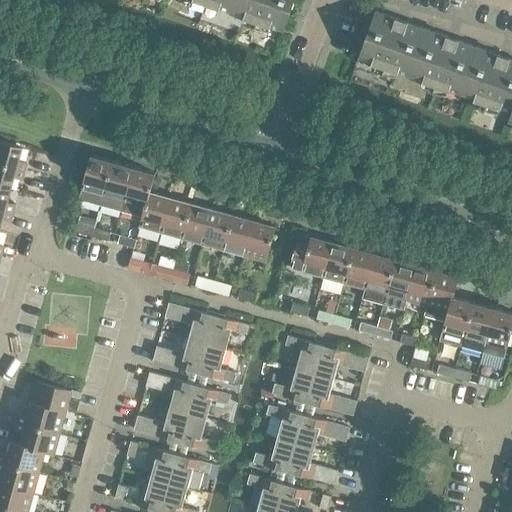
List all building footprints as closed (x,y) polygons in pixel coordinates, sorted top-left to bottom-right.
[(202,0),(284,29),(294,0),(202,0)] [(511,59),(375,11),(359,56),(511,110),(509,120),(511,120),(511,59)] [(0,141),(0,164),(23,171),(25,162),(16,160),(20,146),(0,141)] [(45,169),(47,153),(33,151),(31,167),(45,169)] [(101,205),(113,161),(91,155),(79,199),(101,205)] [(122,211),(134,167),(113,161),(101,205),(122,211)] [(20,180),(23,171),(0,164),(0,186),(8,189),(11,177),(20,180)] [(156,173),(134,167),(122,211),(142,217),(145,207),(150,192),(156,173)] [(4,201),(8,189),(0,186),(0,209),(11,212),(14,204),(4,201)] [(171,198),(150,192),(145,207),(142,217),(139,226),(161,232),(171,198)] [(182,238),(192,203),(171,198),(161,232),(182,238)] [(203,244),(212,209),(192,203),(182,238),(203,244)] [(0,218),(9,221),(11,212),(0,209),(0,218)] [(224,249),(233,215),(212,209),(203,244),(224,249)] [(245,255),(254,221),(233,215),(224,249),(245,255)] [(276,227),(254,221),(245,255),(266,261),(276,227)] [(92,236),(95,228),(79,223),(76,232),(92,236)] [(111,232),(95,228),(92,236),(109,240),(111,232)] [(118,243),(134,247),(135,248),(137,239),(120,235),(118,243)] [(297,241),(290,268),(323,277),(333,242),(311,236),(309,244),(297,241)] [(344,283),(354,248),(333,242),(323,277),(344,283)] [(365,288),(375,254),(354,248),(344,283),(365,288)] [(383,304),(395,260),(375,254),(365,288),(362,298),(383,304)] [(148,263),(131,258),(129,267),(145,271),(148,263)] [(407,300),(416,265),(395,260),(383,304),(404,310),(407,300)] [(171,278),(174,270),(157,265),(155,274),(171,278)] [(428,305),(437,271),(416,265),(407,300),(428,305)] [(190,274),(174,270),(171,278),(187,283),(190,274)] [(453,296),(454,296),(459,277),(437,271),(428,305),(425,315),(445,321),(446,321),(453,296)] [(213,290),(215,282),(199,277),(197,286),(213,290)] [(231,286),(215,282),(213,290),(229,295),(231,286)] [(238,297),(255,302),(257,293),(241,289),(238,297)] [(462,346),(474,302),(454,296),(453,296),(446,321),(445,321),(440,340),(462,346)] [(206,343),(214,314),(170,302),(166,316),(193,324),(189,338),(206,343)] [(482,352),(495,308),(474,302),(462,346),(482,352)] [(294,303),(291,311),(308,316),(310,307),(294,303)] [(511,329),(511,312),(495,308),(482,352),(504,358),(511,329)] [(334,323),(336,314),(320,310),(317,318),(334,323)] [(250,324),(223,316),(214,314),(206,343),(226,348),(231,329),(248,334),(250,324)] [(352,319),(336,314),(334,323),(350,327),(352,319)] [(375,334),(378,326),(361,321),(359,330),(375,334)] [(394,330),(378,326),(375,334),(391,339),(394,330)] [(401,341),(416,346),(417,346),(420,338),(403,333),(401,341)] [(316,373),(324,344),(289,335),(286,345),(302,349),(297,368),(316,373)] [(198,372),(206,343),(189,338),(185,353),(158,345),(154,359),(198,372)] [(221,367),(226,348),(206,343),(198,372),(234,382),(237,372),(221,367)] [(338,364),(366,371),(370,357),(324,344),(316,373),(334,378),(338,364)] [(430,361),(413,357),(411,365),(428,370),(430,361)] [(454,377),(456,368),(440,364),(437,373),(454,377)] [(308,402),(316,373),(297,368),(292,387),(275,383),(273,392),(275,394),(308,402)] [(472,373),(456,368),(454,377),(470,381),(472,373)] [(187,412),(195,383),(150,371),(146,385),(174,393),(170,408),(187,412)] [(330,393),(334,378),(316,373),(308,402),(354,415),(358,400),(330,393)] [(481,376),(479,384),(496,389),(498,380),(481,376)] [(17,412),(14,421),(58,433),(70,391),(35,381),(26,415),(17,412)] [(231,393),(195,383),(187,412),(207,418),(212,399),(229,403),(231,393)] [(263,389),(261,394),(273,399),(275,394),(273,392),(263,389)] [(297,443),(305,414),(269,404),(267,414),(283,418),(278,438),(297,443)] [(179,441),(187,412),(170,408),(166,422),(138,414),(134,429),(179,441)] [(202,437),(207,418),(187,412),(179,441),(215,451),(218,441),(202,437)] [(319,433),(346,441),(350,427),(305,414),(297,443),(315,448),(319,433)] [(58,433),(14,421),(12,430),(21,432),(18,443),(18,444),(43,451),(43,453),(52,455),(58,433)] [(289,472),(297,443),(278,438),(272,457),(256,452),(253,462),(289,472)] [(139,443),(131,440),(127,455),(135,457),(139,443)] [(18,444),(18,443),(9,441),(5,454),(0,452),(0,461),(38,472),(43,453),(43,451),(18,444)] [(334,484),(338,470),(311,462),(315,448),(297,443),(289,472),(334,484)] [(170,482),(178,453),(153,446),(149,461),(155,462),(151,477),(170,482)] [(212,463),(178,453),(170,482),(188,487),(193,468),(209,472),(212,463)] [(38,472),(0,461),(0,471),(1,471),(0,473),(0,484),(32,493),(38,472)] [(511,473),(505,471),(503,481),(511,483),(511,473)] [(277,511),(286,483),(250,474),(248,483),(264,488),(258,507),(277,511)] [(162,511),(170,482),(151,477),(147,491),(141,490),(137,504),(162,511)] [(183,506),(188,487),(170,482),(162,511),(165,511),(198,511),(199,511),(183,506)] [(309,490),(286,483),(277,511),(296,511),(299,503),(305,504),(309,490)] [(26,511),(32,493),(0,484),(0,506),(19,511),(26,511)] [(127,486),(119,484),(115,498),(123,500),(127,486)] [(327,510),(331,496),(324,494),(320,508),(327,510)]
